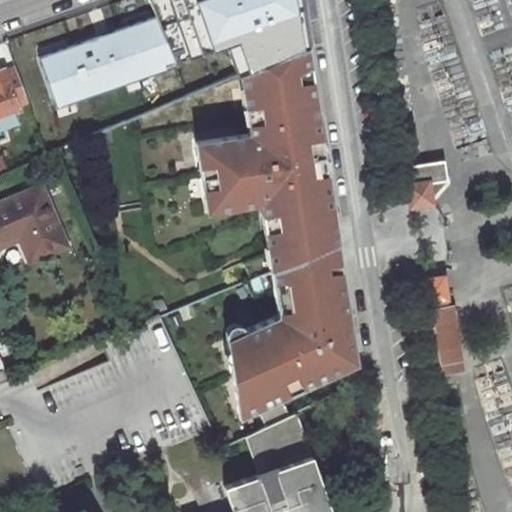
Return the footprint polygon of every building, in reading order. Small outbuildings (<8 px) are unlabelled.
[(307,52),(300,0),(186,0),(206,56),(229,49),(240,78),(297,56),(307,52)] [(176,63),(158,15),(40,58),(58,106),(176,63)] [(325,163),(307,52),(297,56),(315,164),(325,163)] [(204,163),(206,174),(208,185),(198,195),(201,210),(255,201),(263,199),(265,210),(257,211),(264,251),(219,272),(226,288),(265,271),(298,257),(309,252),(300,230),(333,217),(325,163),(315,164),(297,56),(240,78),(238,93),(246,92),(252,130),(245,132),(189,141),(192,156),(204,163)] [(0,115),(14,111),(27,107),(14,66),(0,71),(0,115)] [(78,142),(131,121),(119,90),(89,102),(95,118),(73,127),(78,142)] [(238,93),(245,132),(252,130),(246,92),(238,93)] [(195,176),(206,174),(204,163),(192,156),(195,176)] [(444,183),(441,164),(402,170),(406,189),(404,190),(406,208),(410,207),(426,203),(424,187),(444,183)] [(208,185),(206,174),(195,176),(198,195),(208,185)] [(66,248),(41,189),(0,206),(0,248),(20,240),(31,264),(66,248)] [(309,252),(334,241),(333,217),(300,230),(309,252)] [(304,278),(339,272),(334,241),(309,252),(298,257),(304,278)] [(280,398),(354,364),(339,272),(304,278),(298,257),(265,271),(276,316),(241,331),(241,330),(237,326),(231,323),(225,326),(222,331),(235,419),(254,409),(263,430),(286,420),(278,402),(280,398)] [(441,283),(436,279),(421,282),(418,285),(421,301),(426,306),(436,372),(452,370),(451,361),(456,359),(449,311),(442,312),(440,302),(442,296),(441,283)] [(112,287),(99,293),(118,337),(130,332),(112,287)] [(326,511),(328,511),(295,423),(292,416),(286,420),(263,430),(243,440),(256,475),(227,487),(237,511),(326,511)]
